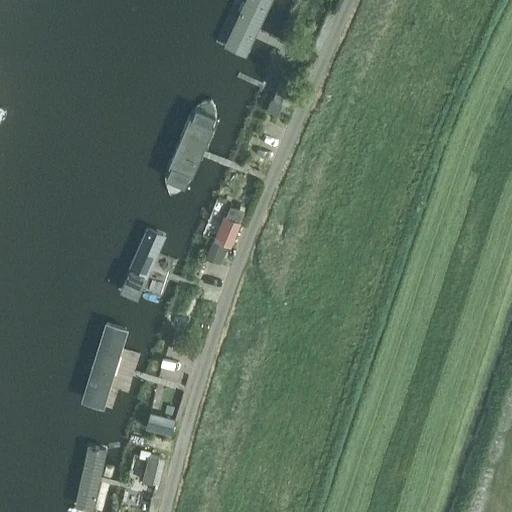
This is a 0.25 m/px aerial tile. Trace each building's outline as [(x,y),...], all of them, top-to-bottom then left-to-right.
[(258,28),(270,0),(244,0),(224,47),(246,57),(254,37),(258,28)] [(295,89),(280,83),(273,98),(288,105),(295,89)] [(283,105),(271,100),(266,111),(279,117),(283,105)] [(216,110),(212,102),(211,101),(209,101),(199,104),(193,109),(167,168),(165,178),(168,193),(169,194),(171,194),(187,188),(193,179),(202,157),(205,150),(218,120),(216,110)] [(228,218),(240,223),(244,213),(232,208),(228,218)] [(228,218),(225,217),(216,239),(231,246),(240,223),(228,218)] [(166,237),(147,229),(119,294),(138,302),(143,291),(159,254),(166,237)] [(226,246),(212,241),(207,254),(221,259),(226,246)] [(221,259),(207,254),(205,260),(219,265),(221,259)] [(129,326),(106,319),(81,398),(103,406),(110,386),(125,338),(129,326)] [(175,418),(151,411),(147,426),(171,433),(173,426),(175,418)] [(109,448),(89,443),(74,507),(93,511),(104,467),(109,448)] [(149,457),(150,452),(151,450),(141,448),(140,450),(139,453),(139,455),(149,457)] [(159,455),(150,452),(149,457),(143,479),(152,481),(159,455)] [(163,456),(159,455),(152,481),(156,483),(160,467),(163,456)]
